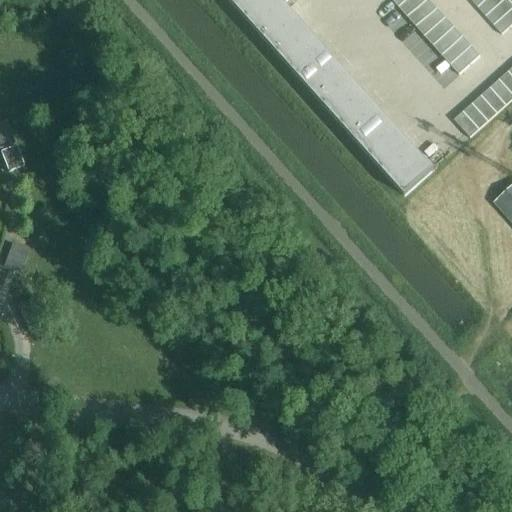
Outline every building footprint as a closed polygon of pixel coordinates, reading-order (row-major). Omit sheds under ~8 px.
[(242,0),(234,7),(255,31),(285,5),(289,0),(242,0)] [(390,0),(399,9),(409,0),(390,0)] [(428,0),(409,0),(399,9),(407,19),(428,0)] [(428,0),(407,19),(416,28),(437,9),(428,0)] [(469,0),(477,9),(487,0),(469,0)] [(487,0),(477,9),(485,18),(504,0),(487,0)] [(506,0),(504,0),(485,18),(493,27),(511,9),(511,6),(507,1),(506,0)] [(285,5),(255,31),(270,48),(300,21),(285,5)] [(437,9),(416,28),(425,38),(445,19),(437,9)] [(511,9),(493,27),(502,36),(511,26),(511,9)] [(445,19),(425,38),(433,47),(454,28),(445,19)] [(300,21),(270,48),(285,65),(315,38),(300,21)] [(454,28),(433,47),(442,57),(463,38),(454,28)] [(315,38),(285,65),(300,81),(330,55),(315,38)] [(463,38),(442,57),(450,66),(471,48),(463,38)] [(471,48),(450,66),(459,76),(480,58),(471,48)] [(330,55),(300,81),(315,98),(344,71),(330,55)] [(344,71),(315,98),(330,114),(360,88),(344,71)] [(511,78),(508,74),(499,82),(511,96),(511,78)] [(511,96),(499,82),(490,90),(506,107),(511,101),(511,96)] [(360,88),(330,114),(345,131),(374,105),(360,88)] [(490,90),(481,98),(497,115),(506,107),(490,90)] [(481,98),(472,106),(488,123),(497,115),(481,98)] [(374,105),(345,131),(360,148),(389,121),(374,105)] [(472,106),(463,114),(479,131),(488,123),(472,106)] [(463,114),(454,122),(470,140),(479,131),(463,114)] [(389,121),(360,148),(375,165),(404,138),(389,121)] [(6,122),(0,124),(0,150),(15,145),(6,122)] [(404,138),(375,165),(389,181),(391,180),(419,155),(404,138)] [(16,147),(0,153),(8,174),(24,168),(16,147)] [(391,180),(389,181),(405,198),(434,172),(419,155),(391,180)] [(511,224),(511,188),(494,204),(511,224)] [(12,247),(4,268),(20,273),(27,252),(12,247)]
